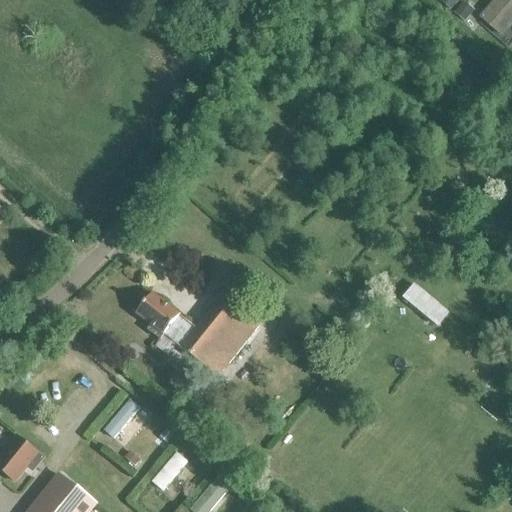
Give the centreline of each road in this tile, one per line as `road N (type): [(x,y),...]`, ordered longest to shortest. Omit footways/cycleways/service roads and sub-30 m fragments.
road 1 (track): [(511,171),(493,180),(466,163),(392,89),(246,279),(183,297),(111,238)]
road 2 (unclassified): [(265,0),(121,229),(0,340)]
